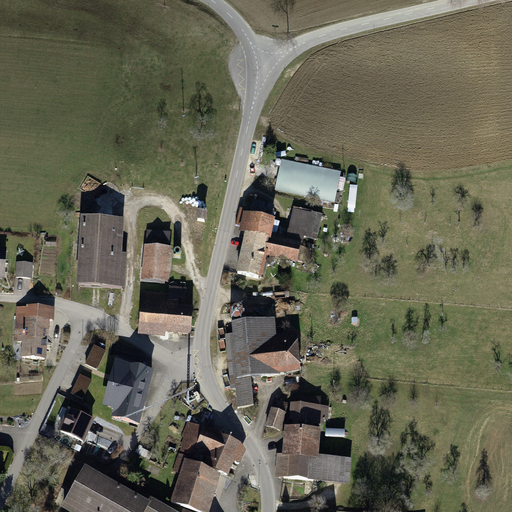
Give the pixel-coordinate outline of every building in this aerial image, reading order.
[(341,173),(283,160),(276,190),(335,203),(341,173)] [(265,254),(297,261),(304,263),(307,249),(300,247),(301,243),(303,244),(304,239),(306,239),(312,214),(295,210),(288,244),(270,240),(273,223),(269,222),(272,207),(254,203),(251,218),(239,274),(259,279),(265,254)] [(315,241),(320,216),(312,214),(306,239),(315,241)] [(117,221),(85,219),(80,286),(123,289),(125,257),(115,256),(117,221)] [(171,236),(148,233),(144,281),(166,284),(171,236)] [(33,264),(19,263),(17,278),(32,279),(33,264)] [(144,294),(141,329),(191,334),(194,310),(185,309),(186,290),(171,289),(171,297),(144,294)] [(23,358),(45,360),(50,310),(19,308),(16,342),(24,342),(23,358)] [(274,320),(233,323),(238,379),(236,379),(239,409),(254,407),(252,378),(275,376),(275,373),(300,370),(297,336),(276,338),(274,320)] [(96,346),(88,365),(100,371),(109,352),(96,346)] [(115,418),(126,421),(140,369),(129,366),(126,376),(125,376),(124,379),(125,379),(124,384),(112,381),(109,393),(121,396),(115,418)] [(153,373),(140,369),(126,421),(139,424),(153,373)] [(82,375),(74,394),(87,399),(94,380),(82,375)] [(294,432),(288,432),(284,478),(343,483),(345,460),(316,458),(320,418),(328,418),(329,410),(320,409),(321,400),(301,398),(300,407),(296,407),(294,432)] [(278,402),(275,410),(286,414),(289,406),(278,402)] [(275,410),(273,410),(267,427),(281,431),(286,414),(275,410)] [(93,422),(70,411),(61,431),(84,442),(93,422)] [(241,445),(190,423),(184,436),(189,439),(183,452),(204,460),(205,457),(209,458),(206,466),(228,475),(241,445)] [(182,474),(172,503),(197,511),(206,511),(211,496),(218,475),(187,461),(188,457),(180,455),(174,471),(182,474)] [(145,511),(149,506),(87,470),(65,508),(71,511),(145,511)] [(145,511),(172,511),(152,500),(149,506),(145,511)]
